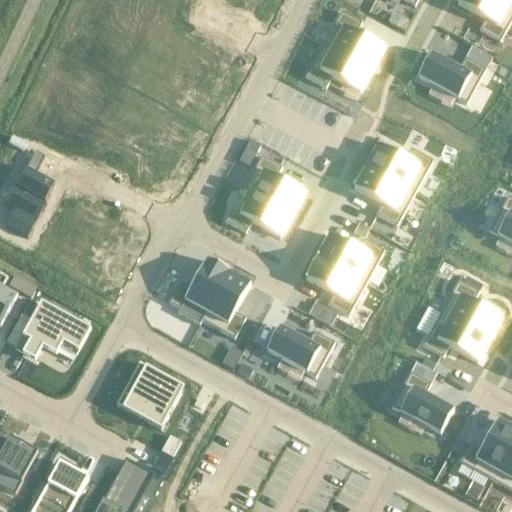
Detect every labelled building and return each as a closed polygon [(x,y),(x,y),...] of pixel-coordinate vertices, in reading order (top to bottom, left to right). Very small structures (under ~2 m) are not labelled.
[(404,0),(403,3),(415,10),(420,0),(404,0)] [(496,0),(461,0),(457,7),(486,23),(480,34),(500,45),(511,24),(511,7),(510,8),(496,0)] [(328,49),(328,50),(373,75),(385,53),(356,37),(362,26),(342,15),(335,27),(339,29),(328,49)] [(324,47),(305,81),(326,92),(332,81),(361,97),(373,75),(328,50),(328,49),(324,47)] [(472,50),(465,61),(486,73),(493,61),(472,50)] [(431,57),(418,81),(467,108),(486,73),(465,61),(459,72),(431,57)] [(60,110),(51,125),(71,136),(80,120),(91,126),(103,103),(100,101),(108,85),(75,67),(66,83),(74,87),(61,110),(60,110)] [(250,143),(246,150),(257,156),(261,149),(250,143)] [(378,148),(366,170),(415,197),(433,164),(413,153),(407,164),(378,148)] [(13,187),(3,204),(15,211),(5,228),(28,240),(47,206),(45,205),(55,187),(35,176),(45,159),(36,154),(16,189),(13,187)] [(262,159),(243,193),(247,196),(248,195),(293,219),(305,197),(277,182),(283,171),(262,159)] [(366,170),(354,192),(382,208),(376,219),(397,230),(415,197),(366,170)] [(232,213),(226,225),(246,237),(252,226),(281,241),(293,219),(248,195),(247,196),(237,215),(232,213)] [(511,201),(508,200),(489,235),(511,247),(511,201)] [(330,238),(318,260),(367,287),(385,254),(364,243),(358,254),(330,238)] [(318,260),(306,282),(334,298),(328,309),(349,320),(367,287),(318,260)] [(180,286),(169,306),(181,313),(186,305),(206,316),(207,316),(229,276),(207,263),(191,292),(180,286)] [(206,316),(201,324),(235,343),(246,322),(235,316),(251,288),(229,276),(207,316),(206,316)] [(0,330),(1,331),(1,329),(6,322),(18,300),(6,293),(3,291),(8,282),(0,277),(0,330)] [(459,284),(441,317),(490,344),(502,322),(473,306),(479,296),(459,284)] [(25,286),(20,295),(31,301),(36,291),(25,286)] [(25,354),(23,358),(35,364),(43,351),(56,358),(62,347),(77,356),(78,354),(79,355),(91,333),(59,315),(42,306),(35,318),(23,340),(30,344),(24,354),(25,354)] [(441,317),(422,350),(443,361),(449,350),(477,366),(490,344),(441,317)] [(280,330),(267,354),(316,381),(335,346),(314,335),(308,346),(280,330)] [(426,361),(422,368),(432,374),(436,367),(426,361)] [(132,381),(123,398),(144,410),(140,416),(150,421),(147,426),(161,433),(182,396),(164,387),(167,382),(140,367),(139,368),(142,369),(134,383),(132,381)] [(411,376),(392,411),(441,438),(454,414),(425,398),(432,387),(411,376)] [(471,445),(460,466),(493,484),(511,449),(511,430),(498,423),(482,452),(471,445)] [(170,439),(162,455),(173,461),(181,445),(170,439)] [(10,440),(0,457),(0,489),(15,498),(38,456),(10,440)] [(458,442),(452,452),(459,456),(465,445),(458,442)] [(511,449),(493,484),(511,494),(511,449)] [(60,466),(34,511),(71,511),(88,482),(60,466)] [(98,511),(145,511),(151,502),(144,498),(124,487),(117,499),(112,496),(108,504),(104,502),(98,511)]
